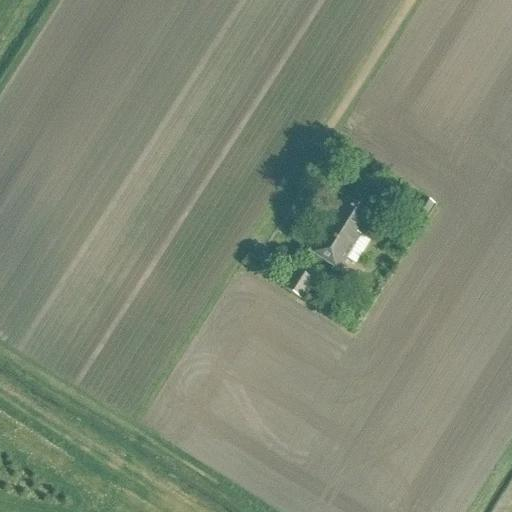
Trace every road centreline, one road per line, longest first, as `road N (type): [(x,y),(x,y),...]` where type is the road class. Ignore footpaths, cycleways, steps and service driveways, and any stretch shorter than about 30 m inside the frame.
road 1 (track): [(21,0),(0,34),(0,393),(188,511)]
road 2 (track): [(413,0),(323,142)]
